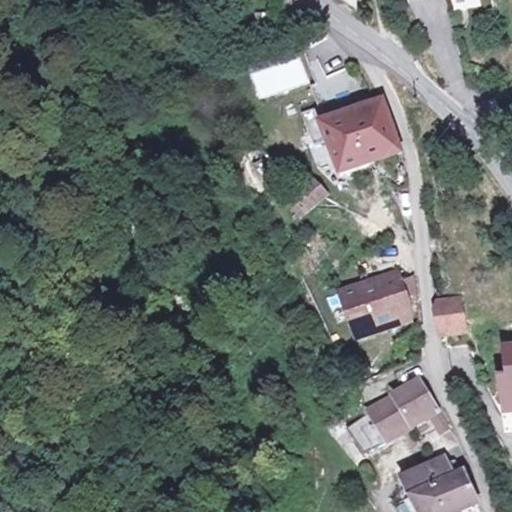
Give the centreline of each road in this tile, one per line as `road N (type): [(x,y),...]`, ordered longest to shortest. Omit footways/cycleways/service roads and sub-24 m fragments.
road 1 (residential): [(491,511),(420,316),(419,231),(405,137),(388,81),(374,66),(383,50)]
road 2 (tertiary): [(383,50),(463,116),(511,177)]
